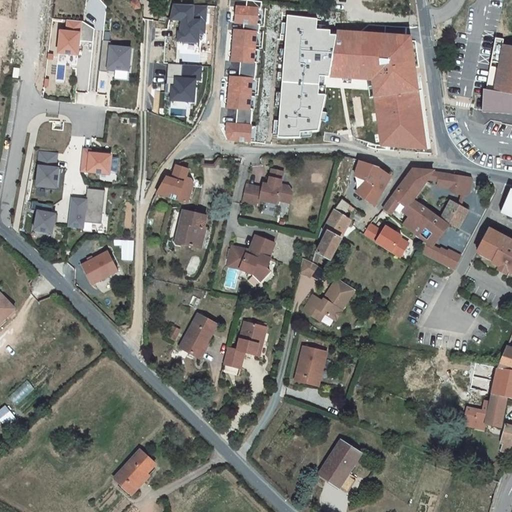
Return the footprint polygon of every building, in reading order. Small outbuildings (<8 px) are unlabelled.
[(137,0),(136,0),(131,3),(135,10),(142,10),(141,4),(137,0)] [(178,28),(178,40),(198,42),(198,33),(204,33),(206,7),(173,6),(171,19),(180,20),(180,28),(178,28)] [(258,8),(236,6),(235,23),(257,25),(258,8)] [(317,19),(287,16),(286,23),(285,35),(279,121),(278,134),(278,138),(311,137),(312,130),(318,130),(326,94),(321,94),(322,75),(329,76),(337,35),(330,34),(330,30),(317,28),(317,19)] [(83,21),(68,20),(67,32),(61,31),(58,53),(78,55),(79,41),(93,43),(95,29),(83,21)] [(257,32),(234,30),(231,61),(255,63),(257,32)] [(337,35),(329,76),(372,80),(381,145),(427,147),(411,37),(337,31),(337,35)] [(511,46),(503,45),(504,34),(496,33),(492,56),(497,57),(496,63),(498,64),(498,68),(495,68),(494,72),(497,73),(496,78),(493,77),(493,83),(495,84),(492,99),(494,103),(500,104),(501,102),(503,102),(505,107),(511,108),(511,46)] [(111,41),(103,40),(99,71),(108,72),(108,71),(108,69),(115,70),(129,71),(131,49),(111,46),(111,41)] [(175,77),(175,86),(171,85),(171,100),(193,102),(195,80),(200,80),(201,66),(182,65),(182,78),(175,77)] [(252,78),(230,76),(227,106),(249,109),(252,78)] [(251,125),(227,123),(226,135),(229,140),(249,141),(251,125)] [(91,150),(83,149),(80,171),(110,174),(112,156),(90,153),(91,150)] [(57,153),(40,151),(38,165),(39,166),(37,184),(58,187),(59,176),(57,176),(59,167),(56,167),(57,153)] [(377,167),(359,161),(354,176),(367,178),(357,190),(372,205),(389,179),(378,171),(378,168),(378,167),(377,167)] [(186,178),(188,169),(177,166),(173,177),(174,177),(185,180),(186,178)] [(412,169),(392,198),(382,211),(389,216),(393,211),(399,204),(405,209),(401,213),(408,218),(402,226),(424,243),(432,248),(448,228),(447,228),(439,221),(415,201),(428,180),(434,171),(412,169)] [(249,185),(244,202),(259,206),(261,200),(278,205),(278,201),(290,204),(293,194),(289,188),(281,186),(284,173),(273,170),(269,186),(264,184),(263,189),(249,185)] [(441,173),(434,171),(428,180),(438,183),(441,173)] [(441,173),(438,183),(438,186),(455,189),(454,194),(464,197),(469,195),(473,182),(468,182),(469,178),(441,173)] [(164,180),(157,193),(169,196),(170,192),(180,195),(178,201),(187,203),(193,187),(202,188),(202,180),(191,179),(186,178),(185,180),(174,177),(173,180),(171,182),(164,180)] [(511,187),(501,211),(511,215),(511,187)] [(86,200),(71,198),(68,226),(84,228),(84,222),(102,224),(105,191),(87,189),(86,200)] [(344,199),(334,210),(343,214),(350,205),(344,199)] [(54,206),(33,202),(32,210),(38,211),(35,230),(53,234),(57,214),(52,214),(54,206)] [(458,230),(467,213),(449,202),(440,219),(449,224),(458,230)] [(399,204),(393,211),(399,216),(401,213),(405,209),(399,204)] [(328,231),(341,238),(351,220),(343,214),(334,210),(324,229),(328,231)] [(204,228),(207,216),(184,211),(176,242),(196,247),(197,245),(194,244),(199,225),(204,228)] [(449,224),(440,219),(439,221),(447,228),(449,224)] [(205,228),(204,228),(199,225),(194,244),(197,245),(196,247),(201,248),(205,229),(205,228)] [(368,226),(362,236),(363,236),(375,244),(382,233),(369,225),(368,226)] [(324,240),(318,252),(331,260),(342,239),(341,239),(341,238),(328,231),(324,229),(321,227),(318,237),(324,240)] [(382,233),(375,244),(398,259),(407,245),(399,239),(400,238),(385,228),(382,233)] [(488,232),(478,252),(487,256),(486,260),(493,263),(492,265),(501,269),(507,272),(511,273),(511,244),(509,243),(510,242),(488,232)] [(230,258),(228,262),(237,266),(240,267),(240,268),(251,273),(259,282),(270,272),(266,269),(270,259),(269,258),(275,244),(256,236),(250,251),(248,255),(246,254),(243,262),(239,260),(230,258)] [(134,260),(134,240),(120,240),(120,260),(134,260)] [(432,248),(424,243),(418,254),(426,258),(431,249),(432,248)] [(229,258),(230,258),(239,260),(243,262),(246,254),(248,255),(250,251),(247,250),(247,249),(241,247),(235,245),(235,246),(232,245),(229,258)] [(434,262),(439,253),(431,249),(426,258),(434,262)] [(108,251),(81,265),(92,285),(119,271),(108,251)] [(446,255),(440,251),(439,253),(434,262),(453,272),(460,259),(448,253),(446,255)] [(301,258),(297,273),(306,275),(309,269),(313,271),(317,266),(312,262),(301,258)] [(312,295),(302,310),(315,319),(320,312),(323,314),(334,321),(354,291),(336,279),(321,302),(312,295)] [(0,325),(16,311),(0,293),(0,325)] [(315,319),(319,321),(323,314),(320,312),(315,319)] [(207,341),(216,328),(199,316),(178,346),(194,356),(205,341),(207,341)] [(227,350),(223,367),(240,371),(244,353),(247,354),(247,355),(255,357),(258,346),(261,347),(265,329),(244,324),(237,353),(227,350)] [(173,339),(177,330),(169,325),(164,334),(173,339)] [(302,347),(294,380),(303,382),(305,378),(318,381),(325,352),(302,347)] [(511,348),(507,347),(497,368),(511,370),(511,348)] [(506,397),(511,398),(511,370),(497,368),(491,395),(506,397)] [(305,378),(303,382),(317,386),(318,381),(305,378)] [(29,381),(8,394),(14,404),(35,391),(29,381)] [(491,395),(488,405),(483,404),(481,410),(467,408),(463,425),(474,428),(474,425),(486,428),(486,426),(499,427),(506,397),(491,395)] [(6,405),(0,409),(0,419),(5,426),(16,417),(6,405)] [(511,453),(511,449),(511,425),(505,424),(501,438),(504,439),(500,450),(511,453)] [(340,442),(319,474),(339,488),(360,455),(340,442)] [(116,486),(127,498),(152,472),(149,468),(152,466),(139,452),(112,479),(118,485),(116,486)]
